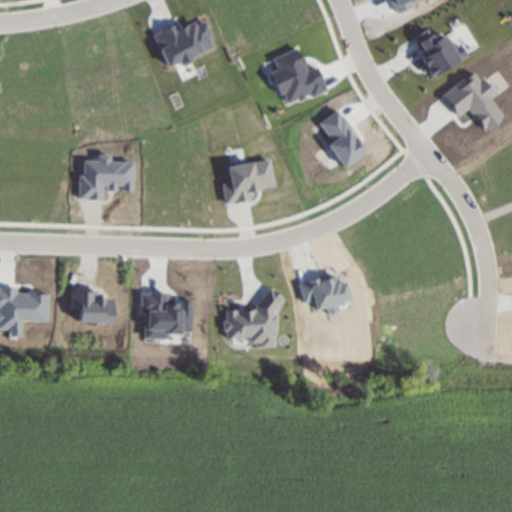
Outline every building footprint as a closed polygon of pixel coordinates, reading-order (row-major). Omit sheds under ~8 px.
[(388,0),(389,1),(394,14),(410,7),(407,0),(388,0)] [(150,33),(164,68),(213,48),(202,21),(194,24),(192,21),(177,27),(175,23),(150,33)] [(429,76),(465,56),(458,44),(450,48),(443,35),(432,41),(425,28),(411,36),(422,56),(419,58),(429,76)] [(325,90),(315,66),(305,71),(296,47),(271,58),(276,70),(268,73),(277,95),(281,93),(285,103),(309,93),(310,96),(325,90)] [(440,95),(455,116),(465,108),(482,131),(501,117),(487,98),(491,95),(473,70),(440,95)] [(317,122),(329,141),(325,144),(341,167),(364,152),(336,109),(317,122)] [(131,162),(108,161),(108,154),(96,154),(96,160),(80,160),(80,175),(76,175),(75,199),(101,199),(101,190),(116,190),(131,190),(131,162)] [(272,186),(268,159),(224,166),(226,183),(219,184),(222,204),(248,200),(247,190),(272,186)] [(347,300),(343,281),(336,283),(334,276),(319,279),(319,277),(295,282),(301,304),(310,301),(312,310),(323,307),(324,314),(336,311),(334,303),(347,300)] [(45,320),(45,293),(14,293),(14,288),(0,287),(0,328),(6,329),(6,336),(17,336),(17,320),(45,320)] [(110,299),(94,298),(94,291),(68,290),(67,308),(73,309),(73,322),(110,322),(110,299)] [(221,311),(222,338),(247,337),(247,343),(256,343),(257,347),(271,346),(271,336),(276,336),(274,290),(255,291),(256,309),(221,311)] [(141,338),(165,338),(165,332),(188,333),(189,301),(176,300),(176,305),(164,305),(164,293),(138,292),(138,311),(142,311),(141,338)]
